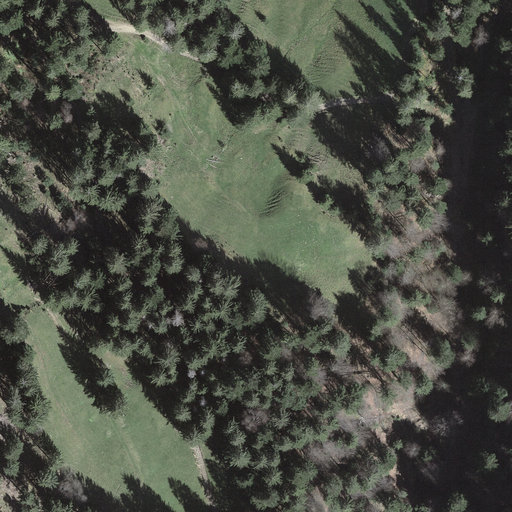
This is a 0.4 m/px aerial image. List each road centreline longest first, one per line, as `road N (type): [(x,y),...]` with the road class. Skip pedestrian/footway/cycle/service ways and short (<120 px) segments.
road 1 (track): [(10,0),(77,108),(100,192),(100,224),(156,359),(172,378),(216,511)]
road 2 (track): [(419,0),(395,91),(321,106),(287,103),(193,58),(95,27)]
road 3 (track): [(151,511),(93,372),(0,247)]
road 4 (track): [(445,0),(457,101),(479,108),(511,69)]
road 5 (track): [(95,511),(51,486),(0,434)]
